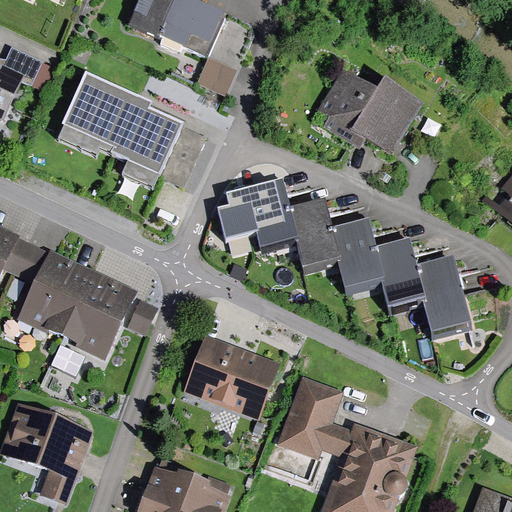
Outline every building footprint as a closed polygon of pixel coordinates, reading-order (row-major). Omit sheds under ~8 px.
[(227,22),(174,0),(145,0),(132,32),(172,48),(177,38),(214,53),(227,22)] [(3,70),(0,68),(0,118),(4,120),(22,83),(32,88),(41,67),(10,53),(3,70)] [(389,87),(350,65),(335,91),(354,101),(339,128),(398,161),(431,102),(393,80),(389,87)] [(241,76),(216,66),(205,91),(231,102),(241,76)] [(88,93),(65,148),(165,191),(188,136),(88,93)] [(262,252),(297,243),(290,212),(283,184),(247,192),(262,252)] [(511,203),(501,217),(511,226),(511,203)] [(305,273),(339,265),(332,233),(324,204),(290,212),(297,243),(305,273)] [(347,296),(383,287),(375,252),(368,224),(332,233),(339,265),(347,296)] [(0,285),(19,245),(0,236),(0,285)] [(390,316),(426,307),(417,270),(410,243),(375,252),(383,287),(390,316)] [(64,338),(93,278),(53,260),(25,320),(64,338)] [(417,270),(426,307),(434,340),(470,331),(453,261),(417,270)] [(103,357),(132,297),(93,278),(64,338),(103,357)] [(287,373),(211,344),(192,394),(268,423),(287,373)] [(349,402),(312,389),(289,453),(349,474),(335,511),(390,511),(411,455),(339,429),(349,402)] [(94,441),(30,417),(12,464),(50,478),(43,497),(69,507),(94,441)] [(225,511),(231,499),(165,474),(150,511),(225,511)] [(511,511),(511,506),(490,500),(485,511),(511,511)]
